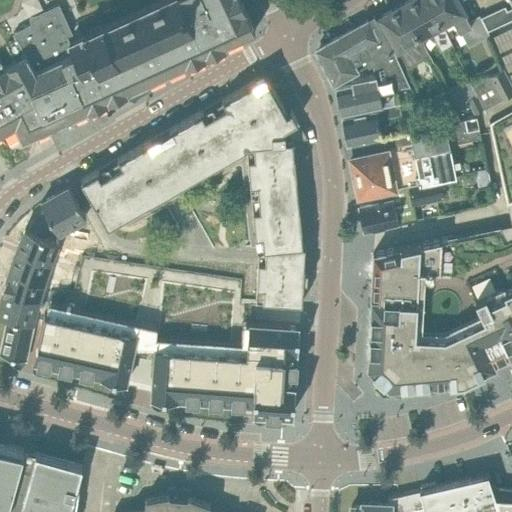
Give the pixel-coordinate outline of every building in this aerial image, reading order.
[(72,32),(59,3),(29,16),(31,21),(13,32),(16,37),(5,43),(15,60),(0,68),(0,132),(15,124),(22,139),(87,109),(88,110),(226,46),(225,43),(255,30),(240,0),(156,0),(103,25),(103,23),(99,25),(96,25),(94,25),(92,26),(90,27),(88,28),(87,30),(85,32),(82,33),(82,34),(69,40),(67,35),(72,32)] [(428,0),(407,0),(401,3),(419,36),(430,30),(433,36),(441,48),(451,43),(445,29),(442,23),(428,0)] [(457,0),(428,0),(442,23),(453,16),(460,30),(461,29),(462,31),(471,25),(471,24),(457,0)] [(429,54),(427,50),(425,46),(423,43),(423,42),(419,36),(401,3),(379,16),(397,48),(407,67),(429,54)] [(491,11),(480,16),(486,29),(488,32),(494,29),(505,23),(511,19),(511,6),(506,9),(500,12),(493,15),(491,11)] [(373,15),(320,45),(318,52),(334,83),(373,62),(393,50),(373,15)] [(367,362),(366,383),(387,381),(463,375),(511,352),(511,19),(505,23),(494,29),(511,68),(511,107),(490,120),(482,124),(485,139),(507,200),(441,237),(374,251),(367,362)] [(349,85),(336,88),(341,114),(361,110),(381,106),(399,102),(396,86),(404,84),(400,69),(392,71),(392,69),(401,66),(394,50),(393,50),(373,62),(374,74),(348,80),(349,85)] [(511,84),(503,68),(472,85),(483,108),(487,115),(511,102),(511,84)] [(257,78),(81,178),(107,225),(246,145),(256,247),(258,247),(255,299),(302,301),(305,243),(303,243),(292,138),(298,137),(297,119),(291,108),(286,111),(267,78),(257,78)] [(447,90),(457,110),(470,104),(475,113),(483,108),(472,85),(469,79),(447,90)] [(434,96),(445,117),(457,110),(447,90),(434,96)] [(361,114),(342,118),(347,144),(351,143),(354,154),(412,142),(415,152),(449,144),(481,138),(478,127),(468,129),(466,119),(381,137),(377,119),(401,114),(399,102),(381,106),(382,111),(376,112),(375,111),(361,114)] [(439,178),(455,174),(449,144),(415,152),(412,142),(354,154),(349,155),(358,195),(390,188),(407,184),(439,178)] [(439,178),(407,184),(411,204),(443,197),(439,178)] [(392,199),(360,205),(365,228),(368,228),(397,222),(397,223),(415,219),(411,204),(407,184),(390,188),(392,199)] [(45,209),(28,227),(46,235),(55,227),(58,231),(86,215),(79,203),(69,185),(41,201),(45,209)] [(8,274),(0,305),(0,312),(8,314),(31,320),(31,319),(56,240),(46,235),(28,227),(26,226),(8,274)] [(44,311),(34,360),(37,360),(37,361),(49,364),(49,363),(59,365),(58,366),(70,368),(80,370),(80,371),(91,373),(91,372),(101,374),(101,375),(126,381),(151,386),(151,396),(176,398),(176,397),(186,397),(186,398),(198,399),(198,398),(209,399),(209,400),(221,401),(221,400),(232,401),(232,402),(244,402),(244,401),(253,402),(252,409),(266,410),(266,411),(279,412),(279,411),(293,412),(295,382),(294,382),(295,372),(296,372),(296,360),(296,349),(297,349),(299,324),(249,320),(250,303),(240,302),(242,278),(81,254),(72,294),(50,289),(45,311),(44,311)] [(8,314),(0,349),(0,353),(25,359),(34,320),(31,319),(31,320),(8,314)] [(35,453),(32,452),(32,451),(32,450),(31,449),(31,448),(29,448),(28,448),(27,448),(26,449),(25,449),(25,450),(23,450),(23,447),(0,440),(0,511),(3,511),(74,511),(82,463),(35,451),(35,453)] [(500,511),(490,482),(487,473),(399,493),(403,511),(423,508),(424,511),(457,511),(472,509),(472,511),(500,511)] [(511,511),(511,483),(490,482),(500,511),(511,511)] [(209,511),(210,502),(189,494),(190,489),(182,486),(175,486),(167,487),(167,492),(145,496),(144,508),(119,511),(209,511)] [(350,511),(402,511),(403,511),(399,493),(387,496),(389,503),(362,502),(362,505),(351,505),(350,511)]
